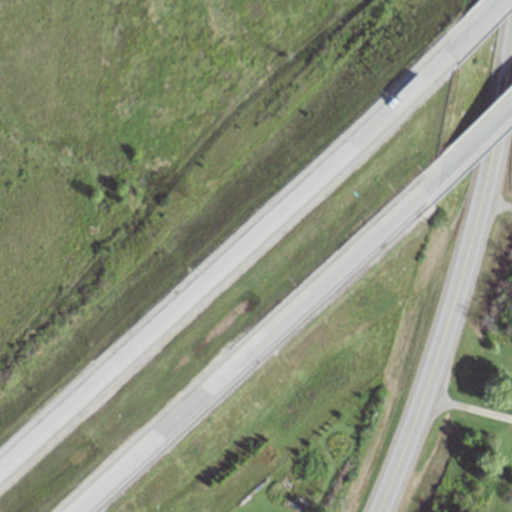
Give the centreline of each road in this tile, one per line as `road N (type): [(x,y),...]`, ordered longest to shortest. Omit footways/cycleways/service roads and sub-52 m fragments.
road 1 (motorway): [(455,49),(0,472)]
road 2 (motorway): [(95,511),(427,180)]
road 3 (secondary): [(383,511),(494,165)]
road 4 (secondary): [(494,165),(511,34)]
road 5 (motorway): [(427,180),(511,92)]
